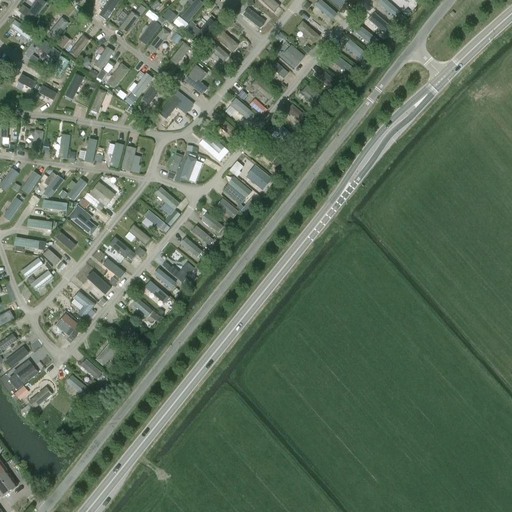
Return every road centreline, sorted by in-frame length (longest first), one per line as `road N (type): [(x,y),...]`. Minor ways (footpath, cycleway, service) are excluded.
road 1 (unclassified): [(41,511),(413,45)]
road 2 (tertiary): [(85,511),(442,78)]
